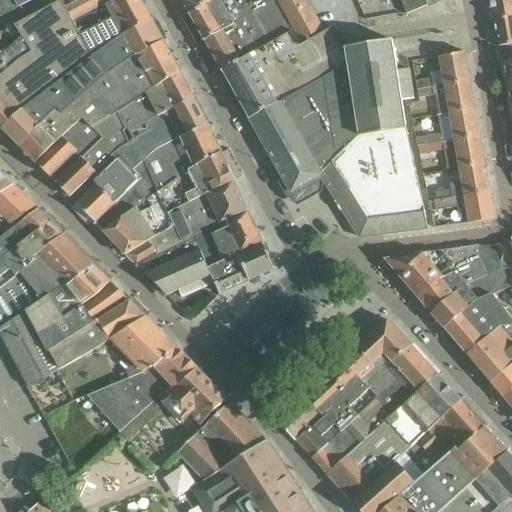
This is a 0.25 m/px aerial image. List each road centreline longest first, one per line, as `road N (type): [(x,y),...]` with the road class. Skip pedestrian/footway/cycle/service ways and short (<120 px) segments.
road 1 (residential): [(307,265),(285,242),(156,0)]
road 2 (residential): [(0,153),(208,363)]
road 3 (residential): [(511,436),(351,254)]
road 4 (residential): [(475,18),(511,230)]
road 5 (residential): [(208,363),(331,511)]
road 6 (residential): [(351,254),(511,230)]
road 7 (residential): [(336,0),(355,34),(475,18)]
road 8 (residential): [(208,363),(307,265)]
